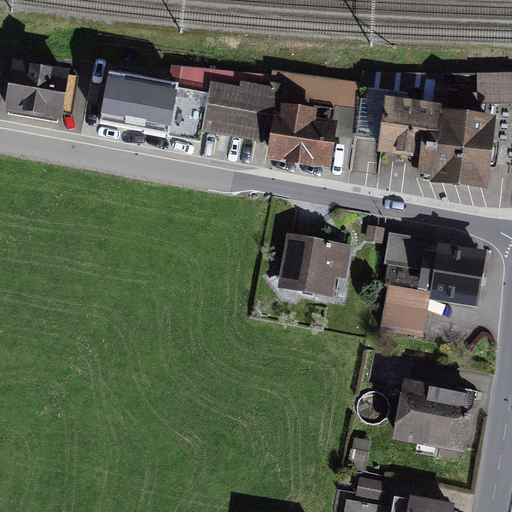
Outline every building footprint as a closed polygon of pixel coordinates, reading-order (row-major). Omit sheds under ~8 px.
[(12,70),(6,106),(61,115),(69,68),(13,59),(12,70)] [(101,126),(171,140),(181,91),(111,77),(101,126)] [(511,78),(479,79),(479,106),(511,105),(511,78)] [(212,92),(205,137),(271,146),(278,102),(212,92)] [(385,156),(393,109),(364,104),(360,127),(356,151),(385,156)] [(427,186),(496,198),(502,163),(508,129),(393,109),(385,156),(431,165),(427,186)] [(272,166),(331,174),(335,148),(337,131),(279,122),(272,166)] [(360,127),(339,123),(337,131),(335,148),(356,151),(360,127)] [(370,231),(367,244),(381,246),(384,233),(370,231)] [(290,241),(282,290),(339,299),(346,250),(290,241)] [(438,254),(430,304),(479,311),(487,261),(438,254)] [(389,293),(381,334),(422,341),(429,300),(389,293)] [(373,379),(412,380),(413,362),(373,361),(373,379)] [(414,399),(404,455),(475,467),(484,411),(414,399)]
